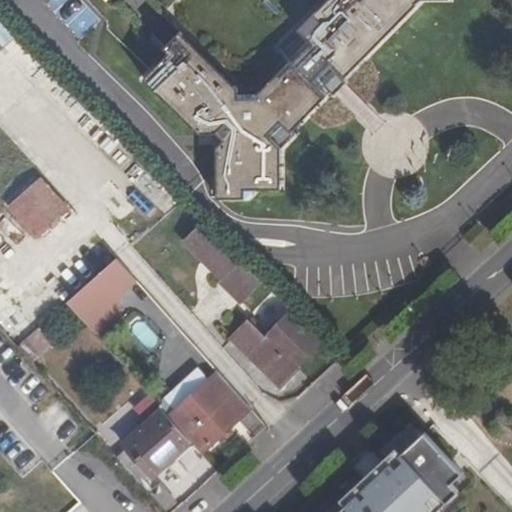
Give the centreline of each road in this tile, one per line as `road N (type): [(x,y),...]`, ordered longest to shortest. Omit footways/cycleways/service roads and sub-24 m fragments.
road 1 (tertiary): [(251,511),(511,258)]
road 2 (unknown): [(389,239),(387,178),(402,150),(443,121),(469,114),(511,126)]
